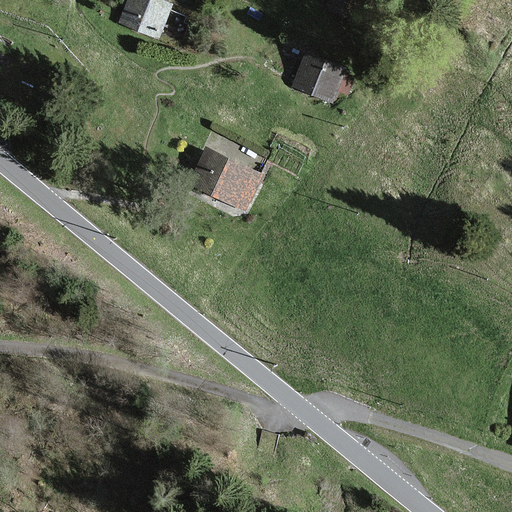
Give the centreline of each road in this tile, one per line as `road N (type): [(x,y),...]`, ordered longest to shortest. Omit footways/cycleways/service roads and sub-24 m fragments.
road 1 (tertiary): [(0,160),(427,511)]
road 2 (track): [(0,349),(104,362),(277,408),(291,399)]
road 3 (track): [(309,414),(359,415),(511,469)]
